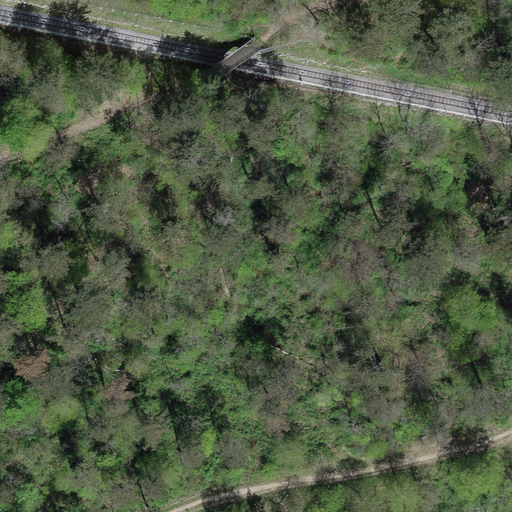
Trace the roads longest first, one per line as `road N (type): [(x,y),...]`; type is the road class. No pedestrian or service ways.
road 1 (track): [(511,435),(459,456),(219,499),(187,511)]
road 2 (track): [(0,158),(211,76),(261,43)]
